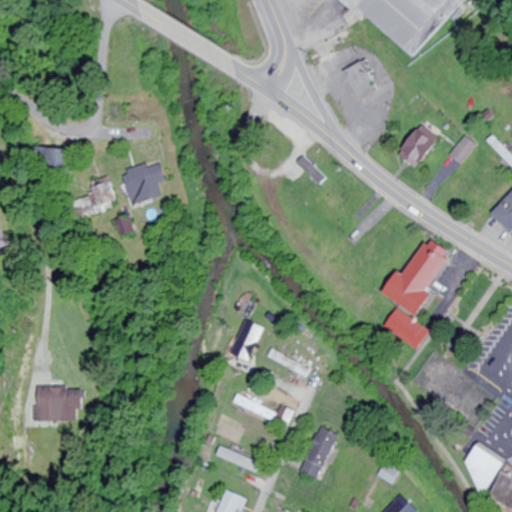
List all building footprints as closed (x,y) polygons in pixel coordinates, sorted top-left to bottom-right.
[(348,0),(466,0),(415,58),(348,0)] [(385,89),(365,61),(347,73),(367,102),(385,89)] [(441,141),(421,129),(403,157),(423,169),(441,141)] [(465,165),(480,145),(468,136),(453,156),(465,165)] [(39,171),(73,171),(73,149),(39,149),(39,171)] [(330,179),(308,157),(302,163),(324,185),(330,179)] [(166,197),(163,184),(172,182),(167,164),(152,168),(151,165),(125,171),(135,205),(166,197)] [(116,202),(116,184),(95,184),(95,212),(108,212),(108,202),(116,202)] [(353,230),(360,222),(328,193),(321,201),(353,230)] [(511,196),(495,214),(511,230),(511,196)] [(0,220),(0,218),(3,217),(0,210),(0,251),(12,246),(0,220)] [(373,249),(388,264),(410,243),(399,232),(394,237),(390,233),(373,249)] [(348,276),(368,250),(350,236),(331,262),(348,276)] [(390,295),(424,317),(438,295),(432,291),(456,254),(434,239),(410,276),(404,272),(390,295)] [(390,328),(421,350),(434,332),(402,310),(390,328)] [(270,329),(252,320),(235,354),(253,363),(270,329)] [(315,372),(278,349),(273,357),(310,380),(315,372)] [(86,424),(87,389),(38,388),(37,423),(86,424)] [(297,412),(286,407),(284,412),(242,396),(238,406),(279,422),(279,424),(291,428),(297,412)] [(305,473),(323,481),(343,436),(325,428),(305,473)] [(220,457),(261,474),(266,464),(224,447),(220,457)] [(510,464),(484,447),(468,471),(494,489),(510,464)] [(405,473),(390,465),(384,477),(399,486),(405,473)] [(511,507),(511,474),(508,473),(495,500),(511,507)] [(206,499),(202,508),(211,511),(240,511),(247,498),(231,491),(224,507),(206,499)] [(391,511),(423,511),(408,496),(391,511)]
